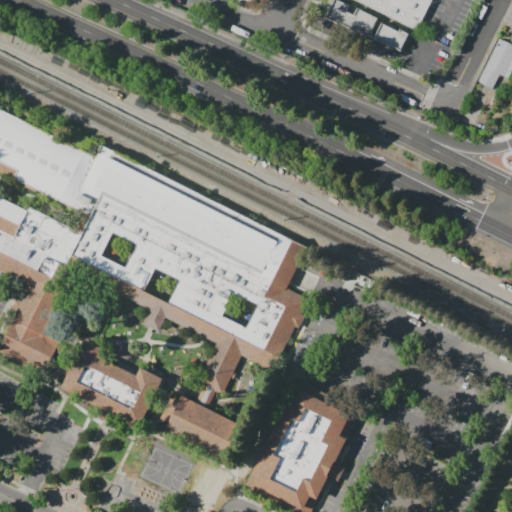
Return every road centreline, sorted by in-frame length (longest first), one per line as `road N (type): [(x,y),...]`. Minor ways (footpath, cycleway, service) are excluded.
road 1 (trunk): [(16,0),(351,157)]
road 2 (trunk): [(418,140),(113,0)]
road 3 (residential): [(451,100),(205,0)]
road 4 (trunk): [(351,157),(494,224)]
road 5 (trunk): [(511,141),(459,146),(383,124)]
